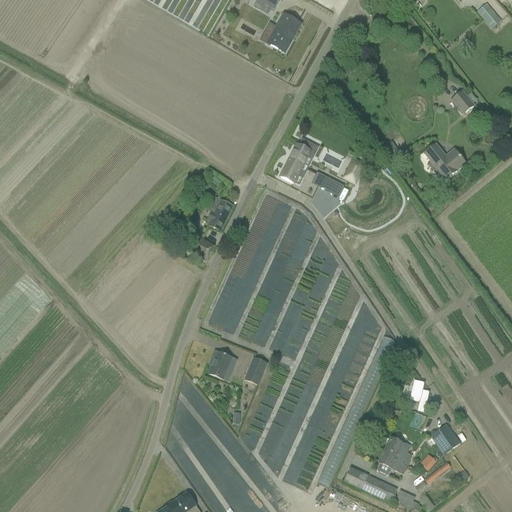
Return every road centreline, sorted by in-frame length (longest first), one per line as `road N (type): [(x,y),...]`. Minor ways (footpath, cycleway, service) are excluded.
road 1 (unclassified): [(119,511),(232,223),(349,0)]
road 2 (track): [(452,428),(310,206),(252,180)]
road 3 (unknown): [(344,8),(409,36),(447,86)]
